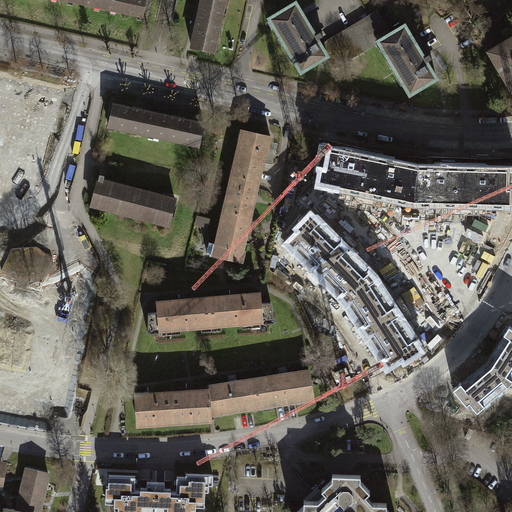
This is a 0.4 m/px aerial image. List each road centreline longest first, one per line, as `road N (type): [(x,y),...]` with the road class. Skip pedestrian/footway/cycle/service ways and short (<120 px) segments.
road 1 (residential): [(511,131),(376,122),(0,42)]
road 2 (residential): [(389,401),(289,432),(195,446),(84,448),(0,436)]
road 3 (residential): [(511,267),(452,352),(389,401)]
road 4 (residential): [(389,401),(436,511)]
